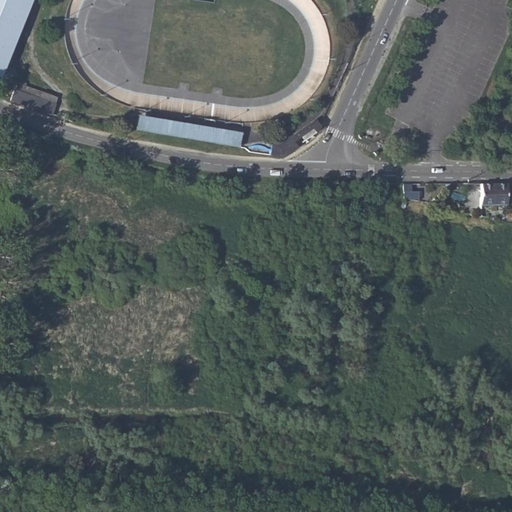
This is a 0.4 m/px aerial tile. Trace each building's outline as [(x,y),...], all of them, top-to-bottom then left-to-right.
[(0,0),(0,76),(31,0),(0,0)] [(13,89),(10,99),(51,114),(57,95),(42,90),(40,98),(31,95),(34,86),(28,83),(28,81),(19,78),(18,80),(15,79),(13,83),(16,85),(15,89),(13,89)] [(137,115),(135,128),(230,144),(233,132),(137,115)] [(310,121),(286,139),(289,143),(308,129),(311,135),(314,126),(310,121)] [(267,144),(267,157),(280,158),(311,135),(308,129),(289,143),(286,139),(279,144),(267,144)] [(403,183),(403,198),(419,198),(419,183),(403,183)] [(480,184),(479,215),(479,218),(487,218),(488,206),(506,205),(506,184),(480,184)] [(511,208),(506,209),(506,211),(500,211),(500,218),(511,217),(511,208)]
